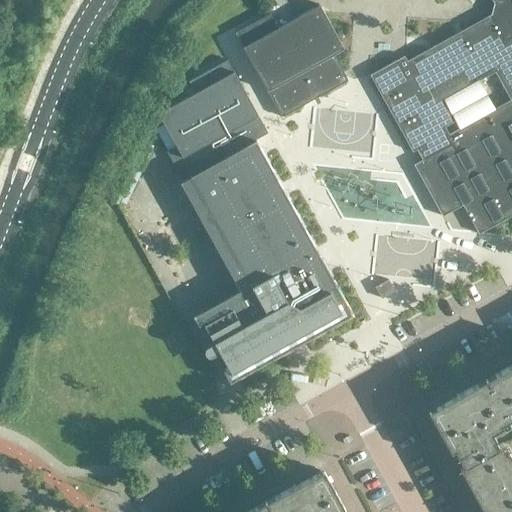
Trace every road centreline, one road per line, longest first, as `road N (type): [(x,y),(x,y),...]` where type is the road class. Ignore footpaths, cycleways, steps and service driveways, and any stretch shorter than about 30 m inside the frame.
road 1 (residential): [(148,511),(234,450),(349,385)]
road 2 (residential): [(349,385),(511,297)]
road 3 (residential): [(417,511),(349,385)]
